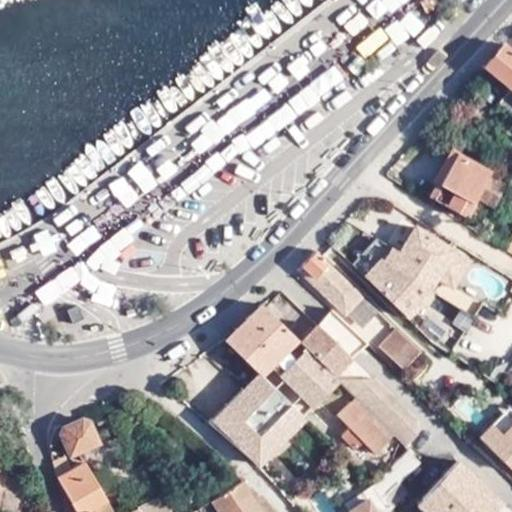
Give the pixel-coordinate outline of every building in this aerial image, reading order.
[(511,50),(503,43),(482,65),(510,86),(511,88),(511,50)] [(511,88),(510,86),(499,100),(511,111),(511,88)] [(476,196),(489,175),(452,151),(427,194),(464,216),(476,196)] [(508,184),(490,173),(489,175),(476,196),(494,206),(508,184)] [(363,274),(405,315),(430,290),(428,288),(436,273),(450,248),(451,247),(414,224),(400,249),(392,245),(383,259),(379,257),(363,274)] [(298,268),(301,271),(361,328),(378,309),(317,249),(316,247),(298,268)] [(450,248),(436,273),(454,283),(468,257),(450,248)] [(262,304),(224,338),(236,330),(265,307),(262,304)] [(236,330),(224,338),(249,362),(287,328),(265,307),(236,330)] [(367,342),(329,307),(319,317),(314,322),(336,344),(350,357),(356,351),(367,342)] [(314,322),(298,338),(300,341),(313,353),(319,359),(336,344),(314,322)] [(287,328),(249,362),(263,377),(273,367),(297,344),(300,341),(298,338),(287,328)] [(405,336),(397,329),(381,346),(391,358),(406,343),(401,339),(405,336)] [(402,368),(419,350),(405,336),(401,339),(406,343),(391,358),(402,368)] [(297,344),(273,367),(285,379),(293,372),(309,357),(297,344)] [(350,363),(350,357),(336,344),(319,359),(340,380),(352,392),(378,390),(377,377),(364,377),(363,363),(350,363)] [(294,388),(312,406),(335,384),(309,357),(293,372),(301,381),(294,388)] [(285,379),(294,388),(301,381),(293,372),(285,379)] [(352,392),(407,446),(419,433),(418,416),(403,416),(403,403),(391,403),(390,391),(378,390),(352,392)] [(388,439),(351,401),(337,415),(349,427),(342,433),(355,447),(362,441),(374,454),(388,439)] [(490,448),(511,425),(511,410),(509,407),(480,438),(490,448)] [(57,424),(50,445),(65,440),(71,454),(99,443),(90,421),(81,418),(63,426),(57,424)] [(511,425),(490,448),(511,468),(511,425)] [(374,483),(390,508),(408,490),(399,481),(418,460),(408,449),(374,483)] [(68,453),(60,456),(66,472),(74,467),(68,453)] [(60,456),(53,459),(67,511),(78,511),(79,511),(114,511),(84,461),(74,467),(66,472),(60,456)] [(496,511),(505,503),(461,460),(426,497),(441,511),(496,511)] [(264,511),(244,479),(213,499),(221,511),(264,511)] [(140,507),(129,511),(156,511),(167,507),(160,494),(139,505),(140,507)] [(381,511),(386,509),(376,494),(366,500),(364,497),(352,507),(354,510),(352,511),(381,511)]
